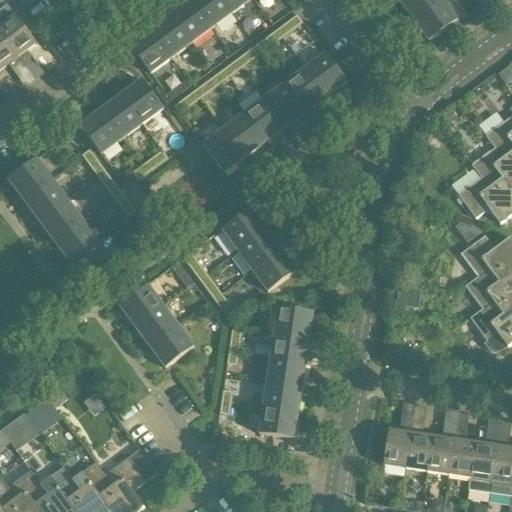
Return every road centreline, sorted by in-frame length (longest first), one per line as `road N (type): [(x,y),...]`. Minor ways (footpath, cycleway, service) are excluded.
road 1 (tertiary): [(411,112),(390,138),(352,375)]
road 2 (residential): [(352,375),(511,399)]
road 3 (residential): [(332,507),(214,486),(183,511)]
road 4 (residential): [(0,149),(82,85),(86,39)]
road 5 (residential): [(411,112),(327,0)]
road 6 (tertiary): [(352,375),(332,507)]
road 7 (tertiary): [(511,34),(411,112)]
